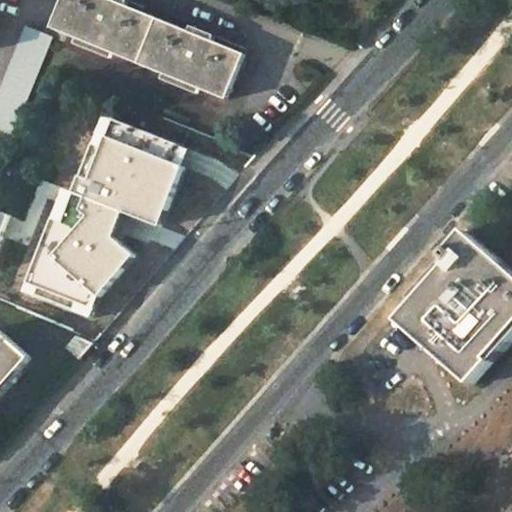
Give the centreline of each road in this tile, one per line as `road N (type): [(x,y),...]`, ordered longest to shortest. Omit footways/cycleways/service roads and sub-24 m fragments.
road 1 (residential): [(0,489),(434,0)]
road 2 (residential): [(168,511),(511,129)]
